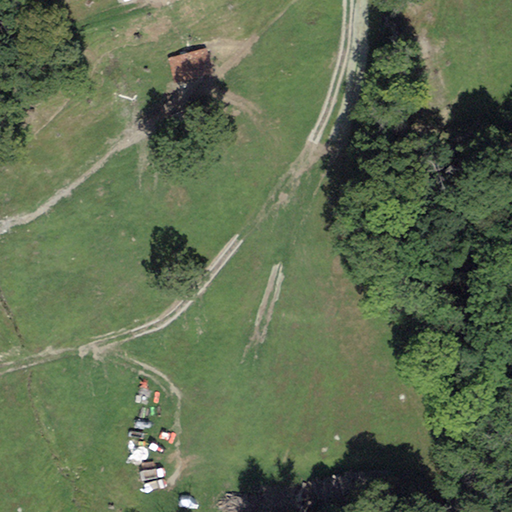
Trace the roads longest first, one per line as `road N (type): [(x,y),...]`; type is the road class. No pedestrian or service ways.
road 1 (track): [(359,0),(347,118),(330,151),(152,325),(0,369)]
road 2 (track): [(0,45),(156,0)]
